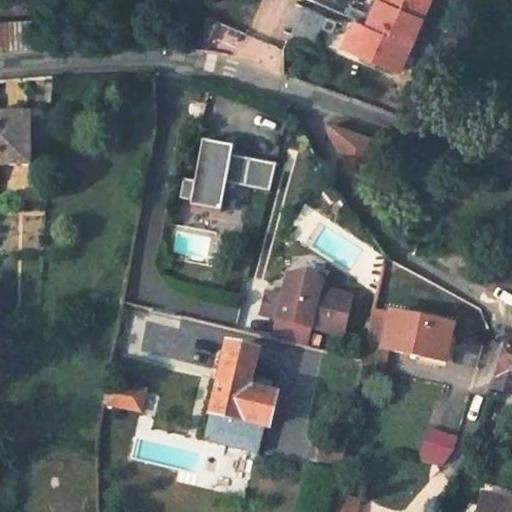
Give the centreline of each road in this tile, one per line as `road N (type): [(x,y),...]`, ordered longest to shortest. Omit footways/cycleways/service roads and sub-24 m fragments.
road 1 (residential): [(472,415),(496,328),(491,308),(389,245),(344,190),(304,101)]
road 2 (residential): [(0,67),(171,60),(304,101)]
road 3 (residential): [(304,101),(511,171)]
